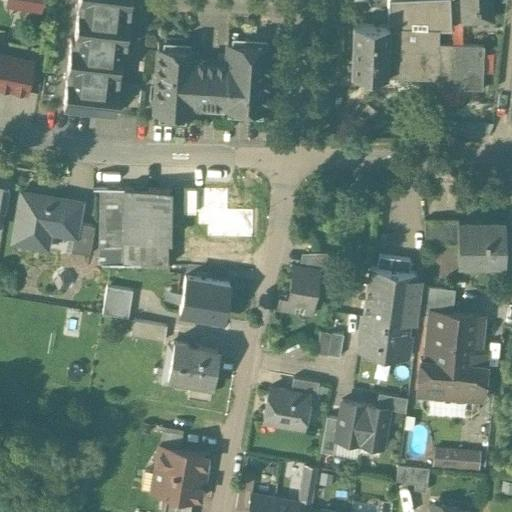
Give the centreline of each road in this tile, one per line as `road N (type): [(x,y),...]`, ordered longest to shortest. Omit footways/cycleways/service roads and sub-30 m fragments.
road 1 (residential): [(297,154),(259,287),(221,511)]
road 2 (unclassified): [(0,131),(118,154),(297,154)]
road 3 (residential): [(297,154),(511,154)]
road 4 (residential): [(316,0),(309,126),(297,154)]
